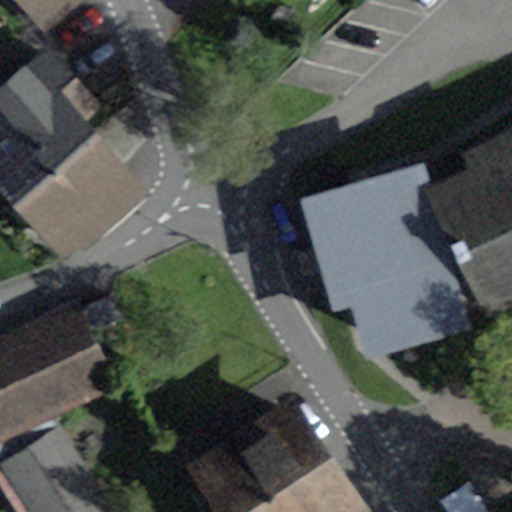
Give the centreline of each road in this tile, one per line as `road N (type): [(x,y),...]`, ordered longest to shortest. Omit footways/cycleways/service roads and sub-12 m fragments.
road 1 (residential): [(204,199),(417,511)]
road 2 (residential): [(503,0),(204,199)]
road 3 (residential): [(204,199),(73,272),(0,299)]
road 4 (residential): [(125,0),(204,199)]
